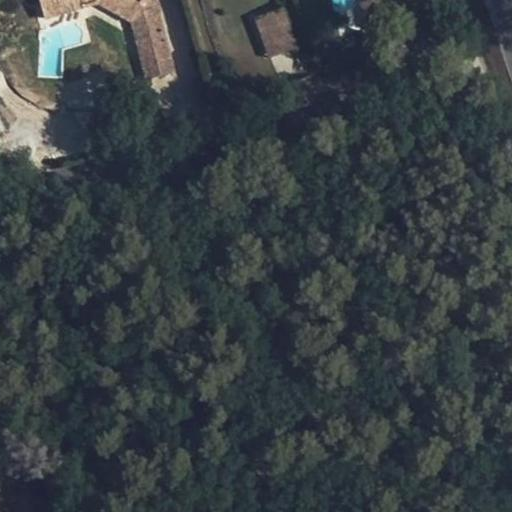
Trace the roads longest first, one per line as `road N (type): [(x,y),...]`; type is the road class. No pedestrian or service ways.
road 1 (unknown): [(468,39),(318,77),(299,102),(267,198),(254,210),(199,212),(119,174),(0,186)]
road 2 (unclassified): [(511,155),(477,76),(458,0)]
